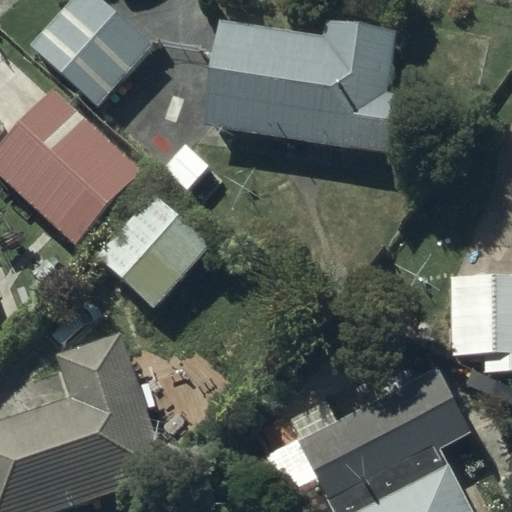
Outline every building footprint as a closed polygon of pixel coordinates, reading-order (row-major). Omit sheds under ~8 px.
[(89,0),(84,0),(33,57),(100,119),(154,59),(89,0)] [(327,51),(220,37),(208,142),(404,168),(412,108),(392,105),(400,48),(328,38),(327,51)] [(145,182),(56,99),(0,159),(0,184),(77,256),(145,182)] [(215,259),(159,205),(99,267),(154,321),(215,259)] [(511,288),(453,288),(453,366),(487,366),(487,383),(511,383),(511,288)] [(74,413),(0,436),(0,511),(99,511),(169,490),(123,347),(60,368),(74,413)] [(467,511),(443,464),(475,448),(442,382),(300,454),(329,511),(467,511)]
